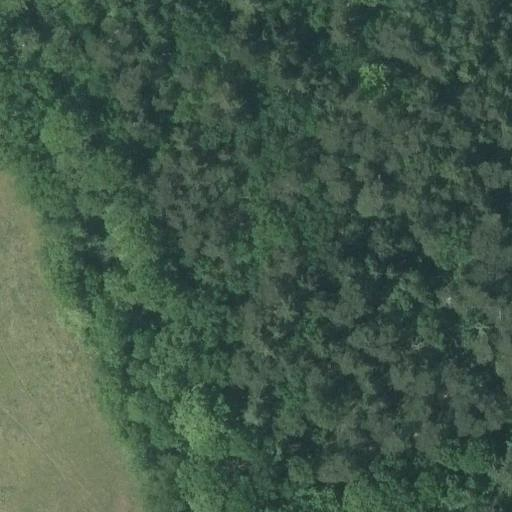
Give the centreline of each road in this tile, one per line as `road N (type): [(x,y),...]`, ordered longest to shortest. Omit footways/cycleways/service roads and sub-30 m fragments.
road 1 (track): [(20,0),(225,511)]
road 2 (track): [(511,438),(345,511)]
